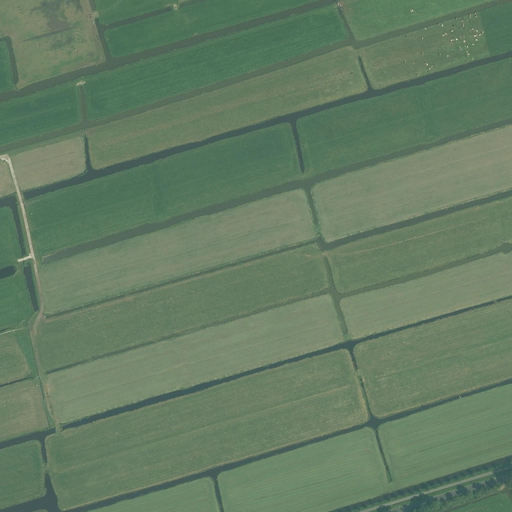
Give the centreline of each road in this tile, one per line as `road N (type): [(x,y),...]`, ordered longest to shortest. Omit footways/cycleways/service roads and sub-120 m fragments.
road 1 (track): [(0,157),(8,159),(21,201),(42,304),(33,337),(59,437)]
road 2 (secondary): [(397,511),(511,476)]
